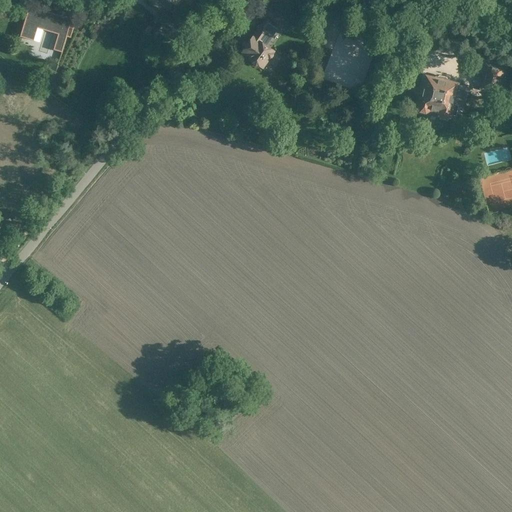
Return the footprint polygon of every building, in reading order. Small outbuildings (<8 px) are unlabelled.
[(31,7),(21,37),(35,41),(39,28),(41,29),(56,34),(60,35),(55,50),(63,52),(68,37),(72,38),(75,28),(71,27),(73,19),(31,7)] [(351,15),(324,9),(321,19),(349,25),(351,15)] [(242,53),(251,60),(250,61),(258,66),(259,65),(263,68),(269,59),(270,59),(271,58),(272,58),(272,57),(273,57),(273,56),(273,55),(273,54),(273,53),(274,52),(266,46),(278,28),(279,29),(284,21),(268,10),(262,18),(265,20),(252,38),(250,38),(248,41),(249,43),(242,53)] [(504,68),(488,64),(482,88),(498,92),(504,68)] [(422,96),(419,107),(421,111),(426,112),(429,110),(429,109),(430,109),(433,111),(437,112),(440,111),(441,112),(441,113),(442,116),(447,117),(450,116),(453,104),(464,107),(467,95),(456,92),(458,84),(447,81),(448,80),(446,78),(440,76),(438,78),(437,79),(427,76),(424,88),(421,90),(420,93),(422,96)]
